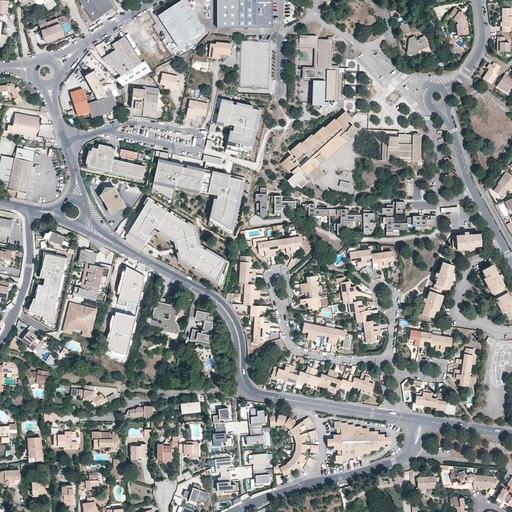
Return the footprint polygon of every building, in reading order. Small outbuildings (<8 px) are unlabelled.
[(48,10),(56,5),(52,0),(31,0),(32,1),(33,1),(34,2),(37,0),(42,0),(43,2),(42,2),(48,10)] [(79,0),(79,1),(93,21),(113,7),(109,0),(79,0)] [(185,0),(181,0),(158,16),(178,47),(204,30),(185,0)] [(270,0),(215,0),(216,27),(270,27),(270,0)] [(510,27),(511,27),(511,8),(502,8),(502,17),(504,17),(504,27),(502,27),(502,32),(510,32),(510,27)] [(449,16),(458,24),(460,26),(461,36),(469,35),(467,22),(465,20),(466,18),(462,15),(461,16),(458,13),(459,12),(455,9),(449,16)] [(64,17),(60,19),(65,32),(70,30),(64,17)] [(57,18),(39,25),(47,45),(65,38),(57,18)] [(407,20),(399,22),(402,32),(410,29),(407,20)] [(136,27),(139,32),(144,29),(146,31),(150,28),(145,21),(136,27)] [(139,32),(142,38),(130,45),(140,60),(145,57),(141,51),(145,48),(148,51),(157,46),(150,36),(149,36),(146,31),(144,29),(139,32)] [(420,36),(416,37),(414,33),(409,35),(407,50),(416,51),(417,47),(428,42),(425,34),(420,36)] [(315,76),(316,77),(316,105),(319,105),(328,105),(328,97),(330,97),(330,98),(333,98),(336,98),(337,80),(337,70),(331,70),(331,67),(331,61),(332,39),(330,39),(320,39),(320,43),(317,43),(317,35),(300,35),(300,37),(296,37),(296,40),(300,40),(300,47),(315,48),(317,48),(316,68),(317,71),(315,72),(315,73),(315,75),(315,76)] [(112,44),(115,50),(128,70),(141,63),(140,60),(130,45),(124,36),(120,39),(112,44)] [(341,67),(341,64),(333,64),(334,55),(334,36),(330,36),(330,39),(332,39),(331,61),(331,67),(339,67),(341,67)] [(317,71),(316,68),(317,48),(315,48),(300,47),(300,40),(296,40),(296,49),(315,50),(315,73),(315,72),(317,71)] [(231,43),(216,42),(216,44),(210,43),(208,57),(215,58),(215,54),(220,54),(228,55),(229,48),(230,49),(231,43)] [(428,42),(417,47),(416,51),(418,51),(418,47),(428,43),(428,42)] [(499,43),(499,52),(505,52),(509,51),(509,50),(509,43),(504,43),(499,43)] [(141,51),(145,57),(158,49),(157,46),(148,51),(145,48),(141,51)] [(105,56),(102,58),(120,76),(128,70),(115,50),(105,56)] [(145,61),(141,63),(128,70),(134,80),(149,73),(151,71),(145,61)] [(497,75),(496,74),(499,69),(501,67),(494,62),(492,66),(489,64),(487,68),(489,70),(483,79),(491,84),(497,75)] [(339,86),(339,67),(331,67),(331,70),(337,70),(337,80),(336,98),(333,98),(333,101),(338,101),(339,86)] [(85,76),(100,101),(107,99),(105,92),(108,90),(94,70),(85,76)] [(134,80),(128,70),(120,76),(115,79),(122,86),(134,80)] [(160,84),(164,85),(175,87),(174,90),(179,90),(180,83),(176,82),(177,76),(162,73),(160,84)] [(511,79),(505,75),(497,86),(507,93),(511,86),(511,79)] [(133,85),(133,92),(151,95),(152,88),(133,85)] [(13,89),(11,86),(10,87),(9,86),(7,86),(7,87),(0,87),(0,94),(7,94),(7,93),(11,91),(13,94),(12,95),(15,99),(14,99),(17,103),(19,102),(20,103),(23,100),(18,93),(20,91),(18,87),(13,89)] [(105,92),(107,99),(100,101),(88,105),(82,89),(70,93),(77,116),(90,112),(90,113),(92,113),(93,116),(102,113),(105,112),(117,108),(111,91),(105,92)] [(157,95),(151,95),(133,92),(131,108),(155,111),(157,95)] [(233,100),(221,98),(215,124),(223,126),(223,123),(234,125),(232,132),(229,131),(225,152),(251,157),(261,111),(252,109),(253,106),(236,102),(236,105),(232,104),(233,100)] [(192,118),(193,113),(205,116),(207,104),(190,101),(186,116),(192,118)] [(324,127),(314,136),(312,135),(302,143),(301,142),(291,151),(297,158),(295,159),(291,155),(282,163),(290,173),(300,164),(302,166),(301,168),(306,174),(307,173),(314,182),(325,173),(317,163),(319,161),(322,165),(329,158),(324,152),(342,136),(347,142),(348,143),(356,132),(354,126),(351,128),(348,124),(350,122),(353,119),(346,112),(337,120),(335,119),(325,128),(324,127)] [(15,114),(12,132),(38,137),(41,119),(15,114)] [(421,161),(421,136),(412,136),(412,135),(399,135),(399,137),(399,144),(413,144),(412,161),(421,161)] [(324,152),(329,158),(347,142),(342,136),(324,152)] [(383,161),(412,161),(413,144),(399,144),(399,137),(383,137),(383,161)] [(115,172),(118,161),(112,160),(114,149),(99,145),(98,149),(92,148),(92,150),(88,150),(85,163),(88,163),(87,166),(115,172)] [(17,148),(15,159),(10,181),(8,189),(27,193),(36,152),(17,148)] [(204,154),(202,161),(220,165),(221,158),(204,154)] [(118,161),(115,172),(141,179),(145,161),(119,155),(118,161)] [(15,159),(2,156),(0,167),(0,187),(8,189),(10,181),(15,159)] [(157,158),(152,188),(171,200),(174,188),(217,195),(217,200),(214,199),(209,221),(231,235),(244,179),(157,158)] [(304,177),(306,174),(301,168),(295,172),(298,175),(292,180),(297,185),(301,182),(304,186),(309,182),(304,177)] [(508,189),(507,188),(508,186),(511,181),(511,175),(508,173),(506,177),(503,175),(498,182),(498,183),(494,190),(498,193),(502,196),(508,189)] [(342,179),(340,186),(351,190),(353,182),(342,179)] [(115,195),(117,194),(113,188),(99,196),(102,199),(103,199),(104,201),(103,202),(107,209),(108,208),(110,210),(109,211),(111,214),(125,206),(120,199),(118,201),(115,195)] [(270,211),(270,202),(275,202),(275,214),(281,214),(281,217),(287,217),(287,208),(296,208),(296,202),(282,202),(282,196),(269,196),(269,201),(267,201),(267,188),(261,188),(261,194),(256,194),(256,201),(260,201),(260,203),(256,203),(256,210),(260,210),(260,215),(268,215),(268,211),(270,211)] [(178,260),(223,287),(229,261),(201,244),(195,225),(147,198),(124,239),(148,253),(150,249),(147,245),(156,230),(176,241),(178,260)] [(387,208),(382,208),(382,215),(387,215),(386,217),(381,217),(381,226),(387,226),(387,235),(399,235),(400,230),(408,230),(408,224),(413,225),(413,227),(415,227),(415,230),(422,230),(422,226),(436,226),(436,216),(421,216),(413,216),(413,218),(407,217),(407,223),(394,223),(394,218),(391,218),(391,215),(393,215),(394,208),(396,208),(396,213),(403,213),(403,208),(405,208),(405,202),(393,202),(393,205),(387,205),(387,208)] [(339,216),(341,216),(341,224),(334,224),(334,230),(337,230),(337,235),(347,235),(347,230),(353,230),(353,222),(361,222),(361,215),(348,215),(348,210),(315,209),(315,204),(303,204),(302,207),(305,207),(305,208),(308,211),(308,219),(313,219),(313,225),(321,225),(321,216),(335,216),(335,218),(339,218),(339,216)] [(373,223),(370,223),(370,220),(375,220),(375,213),(370,213),(370,210),(364,210),(363,220),(362,220),(362,229),(364,229),(364,233),(370,233),(370,229),(373,229),(373,223)] [(0,234),(9,237),(12,221),(0,218),(0,234)] [(45,232),(43,237),(60,245),(64,237),(49,231),(48,232),(47,232),(45,232)] [(458,249),(458,251),(475,250),(474,247),(482,247),(482,234),(469,235),(469,232),(465,232),(465,235),(452,236),(453,249),(458,249)] [(291,253),(295,252),(294,246),(300,245),(299,236),(288,238),(291,253)] [(278,240),(279,248),(285,247),(287,254),(291,253),(288,238),(278,240)] [(279,248),(278,240),(268,241),(270,257),(274,256),(273,249),(279,248)] [(270,257),(268,241),(257,243),(258,245),(258,251),(265,250),(265,257),(270,257)] [(91,264),(94,251),(81,248),(78,261),(86,263),(91,264)] [(4,250),(4,252),(1,251),(0,250),(0,261),(4,262),(5,259),(10,261),(12,252),(4,250)] [(366,265),(365,259),(371,258),(371,254),(370,250),(360,251),(362,266),(366,265)] [(349,253),(350,261),(356,260),(357,267),(362,266),(360,251),(349,253)] [(388,267),(387,260),(393,259),(392,251),(381,253),(384,268),(388,267)] [(47,252),(41,274),(37,290),(35,298),(31,311),(55,320),(65,285),(70,258),(47,252)] [(371,258),(372,262),(378,262),(379,268),(384,268),(381,253),(371,254),(371,258)] [(240,262),(240,272),(255,273),(255,269),(248,268),(248,262),(240,262)] [(443,290),(447,291),(447,289),(450,290),(455,275),(453,274),(455,266),(443,262),(439,274),(437,273),(435,277),(438,277),(435,285),(434,284),(433,288),(430,287),(429,291),(430,291),(427,299),(425,298),(423,302),(426,303),(422,314),(434,318),(437,311),(439,312),(444,296),(442,295),(443,290)] [(91,264),(86,263),(78,296),(94,299),(101,266),(91,264)] [(504,278),(502,274),(501,275),(499,271),(498,272),(494,265),(483,271),(486,278),(484,279),(492,294),(493,293),(496,299),(495,300),(503,315),(506,313),(509,320),(511,318),(511,297),(509,292),(508,293),(505,287),(506,286),(502,279),(504,278)] [(124,312),(137,315),(147,272),(125,267),(118,298),(127,300),(124,312)] [(255,273),(240,272),(239,283),(245,284),(247,284),(248,277),(254,278),(255,273)] [(300,284),(301,288),(316,286),(315,276),(307,277),(307,283),(300,284)] [(356,286),(350,287),(349,281),(341,282),(342,293),(357,290),(356,286)] [(9,287),(0,284),(0,299),(1,300),(2,296),(7,297),(9,287)] [(245,284),(244,294),(259,295),(259,291),(253,290),(253,284),(247,284),(245,284)] [(301,288),(302,293),(309,292),(310,298),(316,297),(317,296),(316,286),(301,288)] [(352,302),(351,295),(358,295),(357,290),(342,293),(344,303),(348,303),(352,302)] [(259,295),(244,294),(243,305),(251,305),(252,305),(252,299),(259,299),(259,295)] [(317,308),(316,297),(310,298),(300,299),(301,304),(308,303),(309,309),(317,308)] [(364,306),(362,306),(357,307),(356,301),(352,302),(348,303),(350,313),(355,312),(364,311),(364,306)] [(169,322),(162,320),(161,319),(162,311),(164,310),(171,312),(172,314),(171,316),(175,316),(177,306),(158,302),(157,309),(155,308),(152,318),(150,318),(149,325),(162,329),(161,330),(166,331),(178,333),(179,327),(174,319),(171,318),(170,321),(169,322)] [(91,340),(97,310),(68,303),(61,334),(71,336),(72,330),(82,332),(81,338),(91,340)] [(252,305),(251,305),(250,316),(254,316),(258,316),(259,310),(266,310),(266,306),(252,305)] [(172,314),(171,312),(164,310),(162,311),(161,319),(162,320),(169,322),(170,321),(171,318),(174,319),(175,316),(171,316),(172,314)] [(195,319),(205,321),(212,322),(213,317),(209,316),(209,312),(196,310),(195,319)] [(363,322),(365,322),(364,316),(371,315),(370,310),(364,311),(355,312),(357,323),(363,322)] [(108,356),(129,360),(137,315),(124,312),(116,311),(115,316),(112,315),(108,337),(120,340),(119,345),(111,344),(108,356)] [(254,316),(254,327),(269,327),(269,323),(263,323),(263,316),(258,316),(254,316)] [(201,331),(201,333),(198,333),(198,331),(193,330),(190,341),(196,342),(196,340),(210,343),(211,336),(210,335),(212,322),(205,321),(203,331),(201,330),(201,331)] [(380,330),(379,325),(373,326),(371,321),(365,322),(363,322),(365,332),(380,330)] [(304,323),(302,331),(308,332),(307,339),(311,340),(314,325),(304,323)] [(323,335),(325,327),(314,325),(311,340),(316,341),(317,334),(323,335)] [(269,327),(254,327),(253,337),(262,338),(262,331),(269,332),(269,327)] [(332,344),(335,329),(325,327),(323,335),(329,336),(328,343),(332,344)] [(336,345),(338,338),(344,339),(345,331),(335,329),(332,344),(336,345)] [(380,334),(380,330),(365,332),(367,342),(374,341),(374,335),(380,334)] [(411,330),(410,338),(415,339),(414,346),(419,347),(421,332),(411,330)] [(48,347),(40,341),(37,339),(33,335),(29,331),(22,340),(30,345),(28,348),(33,351),(34,349),(37,352),(41,347),(42,347),(42,348),(43,348),(44,348),(45,348),(46,348),(47,348),(47,347),(48,347)] [(419,347),(423,347),(424,341),(430,341),(431,335),(431,333),(421,332),(419,347)] [(430,343),(436,344),(435,350),(439,351),(442,336),(431,335),(430,341),(430,343)] [(444,352),(445,345),(451,346),(452,338),(442,336),(439,351),(444,352)] [(50,345),(42,339),(40,341),(48,347),(49,347),(49,346),(50,346),(50,345)] [(465,354),(464,360),(457,359),(456,363),(463,364),(471,365),(473,355),(465,354)] [(0,385),(1,385),(2,373),(19,375),(20,374),(16,365),(15,364),(15,363),(4,362),(3,364),(1,365),(0,365),(0,385)] [(203,363),(197,367),(202,374),(208,370),(203,363)] [(286,364),(284,370),(278,369),(276,376),(285,380),(286,380),(290,365),(286,364)] [(463,364),(462,370),(455,369),(454,374),(470,376),(471,365),(463,364)] [(297,379),(298,375),(292,373),(294,367),(290,365),(286,380),(296,383),(297,379)] [(297,379),(307,383),(312,368),(308,367),(305,373),(300,371),(298,375),(297,379)] [(316,370),(312,368),(307,383),(317,386),(319,382),(320,378),(314,376),(316,370)] [(38,369),(38,372),(35,373),(31,374),(30,372),(29,369),(25,370),(29,385),(35,383),(41,384),(42,381),(46,382),(48,370),(38,369)] [(330,370),(327,376),(321,374),(320,378),(319,382),(329,385),(333,371),(330,370)] [(339,387),(341,381),(336,379),(338,372),(333,371),(329,385),(339,389),(339,387)] [(366,374),(362,373),(360,379),(354,377),(351,385),(361,389),(366,374)] [(371,392),(374,384),(368,382),(370,376),(366,374),(361,389),(371,392)] [(454,378),(460,379),(460,385),(468,387),(470,376),(454,374),(454,378)] [(350,375),(348,381),(342,379),(341,381),(339,387),(349,391),(351,385),(354,377),(354,376),(350,375)] [(83,397),(83,399),(93,400),(98,405),(106,399),(101,394),(99,396),(94,390),(95,386),(84,385),(84,390),(78,390),(78,397),(83,397)] [(415,404),(425,406),(428,391),(423,390),(422,397),(416,396),(415,404)] [(436,407),(437,399),(431,398),(432,391),(428,391),(425,406),(436,407)] [(109,401),(116,397),(114,393),(107,397),(109,401)] [(446,410),(448,402),(442,401),(442,394),(438,393),(437,399),(436,407),(436,408),(446,410)] [(182,403),(183,414),(202,412),(201,402),(182,403)] [(142,407),(140,407),(139,407),(138,408),(138,409),(137,409),(134,409),(134,410),(131,410),(130,410),(130,411),(129,411),(129,412),(128,413),(128,414),(128,415),(122,415),(123,421),(123,422),(128,422),(128,417),(142,417),(142,416),(146,416),(146,417),(149,417),(150,417),(151,417),(152,416),(153,416),(153,415),(154,414),(154,413),(154,411),(151,411),(151,406),(145,406),(145,409),(144,409),(143,408),(142,408),(142,407)] [(257,408),(251,409),(251,416),(249,417),(249,420),(253,420),(253,423),(264,422),(263,410),(257,410),(257,408)] [(228,409),(219,409),(219,416),(213,416),(215,433),(212,434),(212,443),(225,441),(225,447),(232,446),(231,437),(226,438),(224,419),(229,419),(228,409)] [(52,420),(52,412),(44,412),(44,420),(52,420)] [(278,416),(276,422),(284,424),(286,416),(278,414),(278,416)] [(278,416),(274,416),(275,424),(284,424),(276,422),(278,416)] [(304,424),(306,426),(312,422),(308,416),(301,420),(304,424)] [(289,417),(284,424),(290,428),(296,424),(295,423),(295,422),(289,417)] [(296,424),(290,428),(295,435),(302,430),(300,427),(297,423),(296,424)] [(17,424),(8,424),(8,426),(0,426),(0,438),(1,438),(2,443),(9,442),(9,436),(17,436),(17,424)] [(350,459),(357,459),(357,457),(363,456),(363,454),(370,454),(370,453),(374,453),(374,451),(379,451),(379,450),(382,450),(383,449),(384,448),(385,447),(386,446),(386,445),(387,444),(386,442),(386,440),(385,439),(384,438),(383,437),(381,436),(378,436),(373,436),(373,435),(369,435),(369,433),(362,434),(362,432),(355,432),(355,430),(348,431),(348,428),(342,429),(341,425),(335,425),(335,432),(337,432),(337,438),(334,438),(334,444),(333,444),(332,444),(331,444),(331,443),(330,444),(329,444),(329,445),(329,446),(329,447),(330,447),(331,448),(332,447),(334,447),(335,453),(338,452),(339,458),(336,458),(337,465),(343,465),(343,461),(350,461),(350,459)] [(302,430),(295,435),(297,443),(304,441),(305,441),(304,437),(303,433),(302,433),(302,430)] [(315,430),(309,431),(310,436),(310,438),(317,437),(315,430)] [(54,435),(54,446),(64,446),(64,448),(77,448),(77,442),(75,441),(71,442),(72,432),(67,432),(67,435),(65,435),(54,435)] [(99,444),(103,444),(103,446),(113,446),(112,448),(117,448),(117,434),(113,434),(110,434),(110,433),(104,433),(104,435),(100,435),(100,433),(100,432),(95,432),(95,439),(94,440),(94,445),(99,446),(99,444)] [(264,436),(246,437),(247,445),(264,444),(264,436)] [(40,438),(28,439),(29,457),(41,456),(40,438)] [(199,456),(199,445),(194,444),(194,441),(187,441),(187,444),(178,444),(178,453),(183,453),(183,454),(188,454),(193,454),(193,456),(199,456)] [(304,441),(297,443),(296,451),(303,451),(304,451),(305,448),(305,444),(304,443),(304,441)] [(162,444),(157,444),(157,462),(171,461),(171,446),(163,446),(162,444)] [(310,452),(317,452),(318,445),(311,444),(310,448),(310,452)] [(131,457),(138,457),(146,457),(146,456),(145,456),(145,452),(146,452),(146,445),(141,445),(141,446),(131,446),(131,457)] [(303,451),(296,451),(293,458),(300,462),(302,458),(304,454),(303,454),(303,451)] [(253,464),(253,470),(265,469),(264,465),(268,465),(267,453),(253,455),(253,460),(249,460),(249,464),(253,464)] [(307,461),(306,464),(312,467),(316,460),(309,457),(307,461)] [(216,472),(226,471),(226,465),(232,465),(231,458),(215,460),(216,472)] [(287,464),(290,471),(296,468),(299,465),(293,458),(287,464)] [(287,464),(278,465),(278,473),(282,473),(281,467),(287,464)] [(290,471),(287,464),(281,467),(282,473),(283,474),(286,473),(290,471)] [(265,469),(253,470),(254,475),(255,475),(255,478),(254,478),(254,485),(262,485),(262,483),(269,482),(269,474),(266,474),(266,469),(265,469)] [(9,483),(9,482),(15,482),(15,485),(20,485),(19,470),(0,471),(0,482),(4,483),(5,484),(6,484),(6,485),(7,485),(8,485),(9,484),(9,483)] [(186,481),(192,478),(189,471),(183,474),(186,481)] [(474,475),(469,474),(465,476),(464,473),(456,476),(456,474),(453,473),(450,474),(449,477),(451,483),(457,481),(458,485),(467,482),(467,483),(470,482),(473,482),(473,475),(474,475)] [(89,475),(89,480),(79,481),(78,494),(82,494),(82,492),(87,492),(86,489),(92,489),(92,491),(96,491),(96,485),(98,485),(98,475),(89,475)] [(418,488),(423,488),(435,487),(435,476),(422,477),(421,475),(419,476),(419,478),(417,478),(418,488)] [(473,487),(480,487),(486,488),(490,488),(493,484),(494,477),(473,475),(473,482),(473,487)] [(230,476),(217,477),(218,482),(216,482),(217,491),(236,489),(235,485),(230,485),(230,481),(230,476)] [(41,478),(31,479),(32,496),(38,496),(38,493),(42,493),(45,493),(45,488),(45,482),(41,482),(41,478)] [(185,490),(182,496),(188,499),(188,500),(195,502),(195,501),(199,502),(200,501),(206,503),(207,498),(205,498),(207,493),(199,490),(201,486),(194,484),(190,493),(185,490)] [(72,486),(61,486),(61,494),(61,495),(60,495),(60,496),(60,501),(61,502),(63,502),(63,505),(69,505),(69,501),(73,501),(72,486)] [(507,495),(506,496),(505,495),(507,492),(501,488),(499,492),(500,493),(496,498),(502,501),(504,497),(509,500),(506,504),(511,507),(511,505),(511,494),(510,498),(509,497),(510,497),(509,495),(508,495),(507,495)] [(454,508),(455,508),(456,508),(456,511),(466,511),(466,510),(463,510),(463,509),(462,505),(464,505),(462,497),(457,497),(455,496),(448,496),(449,503),(451,503),(453,504),(453,506),(453,507),(454,508)] [(96,511),(94,497),(87,498),(88,503),(83,503),(83,511),(96,511)]
